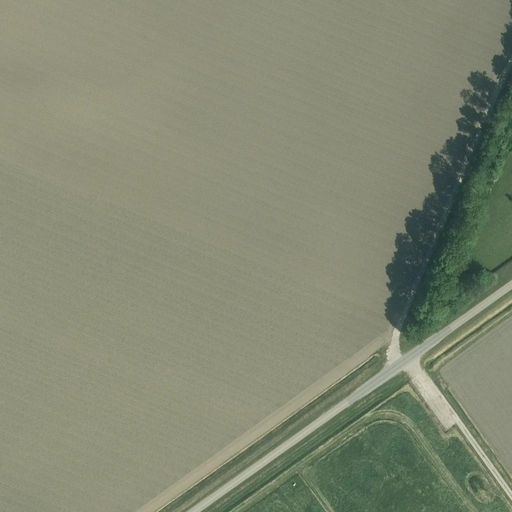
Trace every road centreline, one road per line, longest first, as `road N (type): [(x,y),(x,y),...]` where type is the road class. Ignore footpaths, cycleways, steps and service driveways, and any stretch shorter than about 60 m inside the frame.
road 1 (unclassified): [(191,511),(511,287)]
road 2 (unknown): [(413,355),(511,495)]
